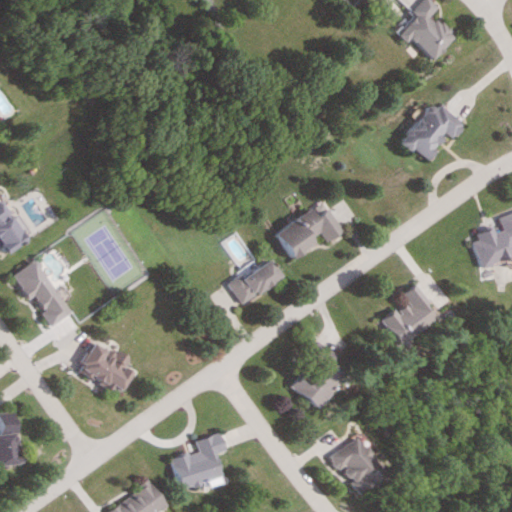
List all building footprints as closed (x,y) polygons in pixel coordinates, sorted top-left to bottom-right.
[(405,36),(430,59),(452,36),(427,13),(434,6),(427,0),(415,0),(405,13),(406,14),(390,31),(400,41),(405,36)] [(422,159),(444,134),(449,138),(459,125),(430,100),(398,139),(422,159)] [(0,249),(2,253),(23,239),(18,231),(25,226),(16,213),(10,218),(0,202),(0,249)] [(288,256),(321,234),(325,240),(341,229),(326,207),(315,215),(310,208),(273,232),(288,256)] [(511,238),(511,210),(494,217),(499,229),(491,232),(490,228),(466,237),(477,268),(507,257),(508,262),(511,260),(511,239),(511,238)] [(240,303),(279,276),(266,257),(227,284),(240,303)] [(49,325),(68,311),(33,259),(10,274),(26,299),(30,296),(49,325)] [(393,344),(434,319),(412,284),(398,292),(405,303),(392,311),(391,309),(376,318),(393,344)] [(286,387),(312,407),(339,373),(325,362),(331,354),(312,339),(301,354),(308,360),(286,387)] [(131,370),(124,367),(128,359),(92,340),(77,369),(120,392),(131,370)] [(13,411),(0,412),(0,466),(19,464),(13,411)] [(166,456),(175,488),(216,476),(209,453),(220,450),(215,432),(191,439),(194,451),(185,453),(184,451),(166,456)] [(321,451),(328,468),(334,466),(343,490),(372,479),(356,438),(321,451)] [(151,511),(162,505),(145,481),(100,511),(151,511)]
